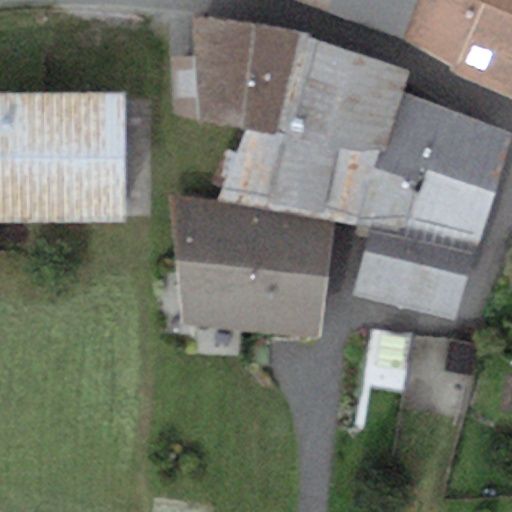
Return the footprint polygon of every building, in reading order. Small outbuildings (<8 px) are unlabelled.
[(403,28),(413,0),(329,0),(329,2),(403,28)] [(511,0),(413,0),(403,28),(490,75),(490,80),(506,85),(507,83),(511,84),(511,0)] [(294,36),(201,21),(204,61),(193,61),(183,69),(185,107),(251,123),(278,128),(306,40),(294,36)] [(405,74),(306,40),(278,128),(380,147),(399,93),(405,74)] [(399,93),(380,147),(376,164),(415,179),(401,221),(460,238),(494,132),(399,93)] [(0,213),(121,213),(121,96),(0,96),(0,213)] [(278,128),(251,123),(227,189),(359,218),(376,164),(380,147),(278,128)] [(415,179),(376,164),(359,218),(376,222),(361,286),(443,308),(460,238),(401,221),(415,179)] [(219,201),(178,200),(189,320),(239,322),(314,330),(325,219),(219,201)] [(453,336),(448,361),(469,365),(474,340),(453,336)]
